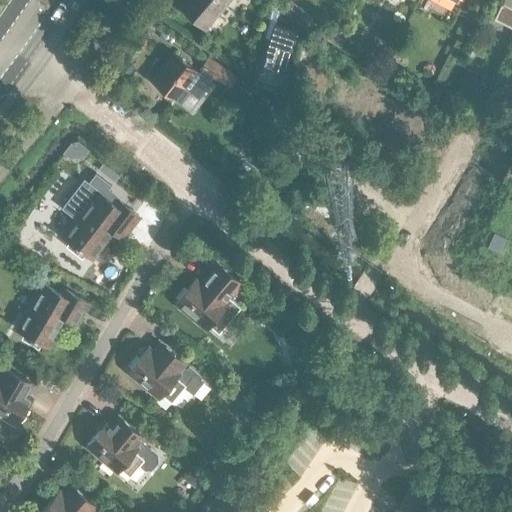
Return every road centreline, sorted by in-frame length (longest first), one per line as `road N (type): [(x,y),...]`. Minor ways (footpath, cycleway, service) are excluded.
road 1 (residential): [(511,432),(371,330),(196,181)]
road 2 (residential): [(7,497),(31,471),(196,181)]
road 3 (residential): [(196,181),(27,51)]
